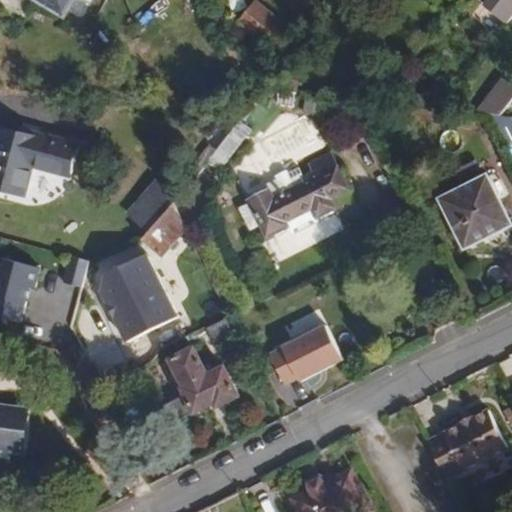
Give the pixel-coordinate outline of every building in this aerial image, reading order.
[(42,0),(65,13),(72,0),(42,0)] [(156,34),(196,3),(193,0),(157,0),(140,14),(156,34)] [(229,0),(235,13),(250,6),(248,3),(253,0),(229,0)] [(299,34),(259,1),(241,23),(281,56),(299,34)] [(268,76),(267,84),(269,90),(299,93),(300,80),(268,76)] [(511,120),(510,117),(502,116),(511,102),(511,83),(504,77),(476,113),(495,115),(509,144),(511,141),(511,120)] [(380,102),(439,108),(444,103),(426,99),(425,99),(412,94),(411,95),(395,83),(380,102)] [(295,106),(296,94),(280,91),(279,104),(295,106)] [(326,98),(307,95),(304,113),(324,116),(326,98)] [(237,129),(209,162),(221,171),(253,129),(243,121),(237,129)] [(80,143),(40,133),(39,138),(0,128),(0,188),(25,196),(34,165),(71,174),(80,143)] [(218,150),(211,144),(173,192),(179,198),(218,150)] [(289,215),(314,202),(320,215),(339,205),(335,197),(353,187),(335,151),(313,162),(318,170),(278,190),(273,181),(249,193),(268,230),(290,219),(289,215)] [(511,227),(511,222),(489,177),(443,201),(468,250),(511,227)] [(126,212),(151,234),(154,232),(175,205),(180,199),(179,198),(173,192),(157,178),(126,212)] [(188,229),(175,205),(154,232),(148,239),(168,255),(188,229)] [(90,262),(73,257),(65,284),(83,289),(90,262)] [(179,319),(151,257),(107,275),(102,294),(107,306),(118,310),(115,318),(126,346),(138,350),(135,342),(151,335),(179,319)] [(42,271),(0,260),(0,318),(25,324),(42,271)] [(346,364),(328,327),(282,349),(300,380),(302,385),(346,364)] [(242,396),(227,366),(211,374),(197,347),(173,358),(186,386),(184,387),(196,413),(217,403),(219,407),(242,396)] [(300,380),(282,349),(271,354),(286,388),(300,380)] [(0,452),(30,458),(38,409),(0,402),(0,452)] [(511,449),(492,411),(431,442),(451,479),(511,449)] [(369,511),(372,510),(352,471),(295,501),(300,511),(369,511)]
